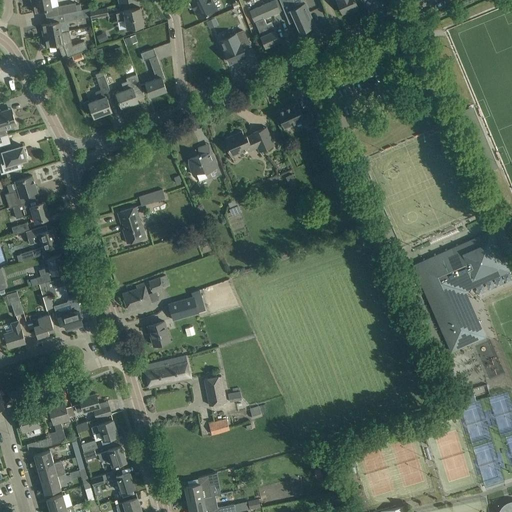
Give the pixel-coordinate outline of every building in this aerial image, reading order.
[(50,0),(37,0),(31,1),(34,12),(52,9),(50,0)] [(190,0),(192,2),(191,3),(194,8),(199,17),(216,9),(211,0),(190,0)] [(265,19),(280,12),(275,0),(272,0),(265,3),(249,10),(254,22),(255,21),(261,35),(261,36),(265,47),(279,41),(276,31),(271,22),(267,24),(265,19)] [(296,6),(293,0),(279,0),(289,23),(295,20),(300,32),(311,27),(310,24),(314,22),(306,2),(296,6)] [(336,0),(342,13),(357,6),(354,0),(336,0)] [(56,6),(58,15),(63,14),(82,10),(82,9),(81,9),(80,4),(76,5),(75,3),(56,6)] [(89,10),(91,18),(108,15),(106,7),(89,10)] [(140,7),(130,9),(123,10),(124,11),(116,12),(118,21),(125,19),(127,28),(143,25),(140,7)] [(82,10),(63,14),(64,21),(59,22),(59,21),(41,24),(43,35),(69,30),(67,21),(83,18),(82,10)] [(238,13),(218,21),(221,28),(241,20),(238,13)] [(215,17),(206,20),(209,27),(218,24),(215,17)] [(69,30),(43,35),(45,46),(72,41),(70,30),(69,30)] [(243,30),(221,40),(225,49),(230,62),(246,55),(240,43),(247,39),(243,30)] [(105,31),(96,36),(100,43),(109,38),(105,31)] [(68,45),(69,53),(85,50),(83,42),(68,45)] [(101,46),(95,48),(97,54),(104,52),(101,46)] [(145,82),(146,83),(150,96),(166,90),(162,79),(165,78),(154,48),(140,53),(143,60),(149,58),(156,77),(145,82)] [(399,56),(405,72),(413,68),(407,53),(399,56)] [(115,93),(118,100),(119,101),(120,101),(121,106),(137,100),(133,88),(140,85),(141,85),(137,73),(136,74),(132,62),(127,64),(131,75),(126,78),(127,81),(122,83),(124,90),(115,93)] [(87,113),(92,111),(94,116),(111,110),(106,96),(105,96),(104,93),(110,91),(103,71),(95,74),(97,78),(101,89),(95,91),(98,99),(89,102),(88,100),(83,102),(87,113)] [(277,111),(284,128),(305,119),(309,127),(316,124),(311,111),(303,115),(297,102),(277,111)] [(471,106),(461,110),(485,169),(495,165),(471,106)] [(16,124),(12,113),(10,113),(8,109),(1,112),(0,110),(0,109),(0,136),(7,134),(6,129),(14,126),(13,125),(16,124)] [(226,144),(230,154),(231,156),(251,147),(252,149),(257,147),(259,151),(274,145),(266,127),(251,133),(253,137),(249,140),(247,135),(244,136),(242,131),(226,138),(228,143),(226,144)] [(323,130),(315,133),(319,141),(326,138),(323,130)] [(7,134),(0,136),(0,145),(10,143),(7,134)] [(26,157),(28,156),(26,150),(24,150),(23,145),(3,151),(6,164),(3,165),(6,172),(21,167),(19,161),(27,159),(26,157)] [(207,155),(206,153),(202,155),(201,153),(190,157),(193,164),(190,165),(193,174),(197,173),(199,180),(207,176),(208,178),(220,173),(212,153),(207,155)] [(37,191),(32,175),(15,180),(18,189),(5,194),(9,207),(34,200),(32,193),(37,191)] [(139,196),(141,205),(165,198),(163,189),(139,196)] [(34,200),(13,206),(16,218),(26,216),(33,213),(36,221),(40,220),(50,217),(45,201),(40,203),(38,198),(34,200)] [(123,228),(127,243),(145,237),(136,206),(118,212),(121,223),(123,222),(125,228),(123,228)] [(26,231),(29,230),(27,222),(12,227),(14,234),(26,231)] [(29,230),(26,231),(30,244),(42,240),(44,246),(20,253),(22,261),(23,260),(31,258),(46,253),(45,248),(58,244),(53,229),(48,230),(46,224),(29,230)] [(486,335),(466,291),(508,272),(490,233),(414,267),(451,351),(486,335)] [(30,279),(32,286),(39,284),(47,281),(51,280),(49,274),(52,273),(52,274),(66,269),(61,254),(48,258),(50,266),(39,269),(41,275),(30,279)] [(52,280),(54,287),(72,282),(70,274),(52,280)] [(160,276),(148,280),(153,293),(157,291),(164,289),(163,286),(169,284),(166,274),(160,276)] [(39,284),(47,309),(53,307),(53,305),(47,281),(39,284)] [(122,293),(128,310),(143,305),(144,307),(152,304),(151,302),(148,294),(144,282),(136,285),(137,288),(122,293)] [(9,303),(11,302),(15,315),(23,312),(16,291),(6,294),(9,303)] [(181,300),(168,303),(173,320),(206,310),(201,294),(193,296),(188,298),(181,300)] [(67,301),(53,305),(53,307),(57,317),(62,315),(66,328),(83,323),(79,313),(81,312),(76,296),(68,298),(67,301)] [(32,320),(35,328),(37,337),(49,333),(48,328),(53,326),(49,314),(37,317),(38,318),(32,320)] [(5,332),(3,324),(0,324),(0,337),(1,341),(7,340),(9,346),(25,341),(21,327),(20,328),(18,319),(11,321),(14,329),(5,332)] [(165,321),(158,323),(148,326),(154,345),(170,340),(165,321)] [(191,378),(188,367),(184,356),(164,361),(169,383),(191,378)] [(169,383),(164,361),(144,365),(149,387),(158,385),(169,383)] [(227,402),(222,375),(204,379),(209,405),(227,402)] [(228,393),(230,401),(242,399),(240,391),(228,393)] [(464,391),(458,393),(461,404),(467,402),(464,391)] [(74,405),(77,412),(83,410),(84,410),(94,407),(97,417),(111,413),(109,407),(101,409),(96,393),(80,397),(82,403),(74,405)] [(48,432),(50,437),(52,444),(66,440),(60,420),(71,417),(72,422),(76,421),(71,406),(66,407),(64,402),(49,406),(56,430),(48,432)] [(250,408),(253,419),(262,416),(259,405),(250,408)] [(23,430),(32,427),(34,434),(40,432),(38,425),(39,425),(37,420),(44,418),(41,409),(19,415),(23,430)] [(230,429),(226,419),(209,424),(212,435),(230,429)] [(118,435),(113,420),(98,424),(99,425),(91,427),(93,433),(101,431),(103,439),(118,435)] [(27,444),(29,451),(52,444),(50,437),(27,444)] [(84,451),(94,448),(98,447),(95,439),(81,444),(84,451)] [(126,461),(121,446),(108,450),(98,453),(101,461),(111,458),(113,465),(116,464),(116,465),(119,464),(118,463),(126,461)] [(79,447),(74,449),(76,458),(82,457),(79,447)] [(97,456),(94,448),(84,451),(83,452),(86,459),(97,456)] [(34,454),(38,468),(61,461),(61,460),(54,463),(50,450),(34,454)] [(82,457),(76,458),(75,459),(76,464),(78,464),(79,469),(85,467),(82,457)] [(38,468),(41,480),(57,475),(65,473),(64,472),(65,472),(63,462),(62,462),(61,461),(38,468)] [(79,469),(81,477),(82,477),(84,484),(89,483),(85,467),(79,469)] [(320,468),(314,469),(316,478),(322,476),(320,468)] [(129,472),(120,475),(116,476),(107,479),(109,487),(119,484),(121,491),(134,487),(129,472)] [(91,478),(93,485),(105,482),(102,474),(91,478)] [(188,500),(211,496),(209,485),(215,483),(213,474),(198,477),(199,483),(185,486),(188,500)] [(57,475),(41,480),(45,493),(61,488),(57,475)] [(90,483),(84,485),(88,500),(95,498),(90,483)] [(47,498),(50,511),(66,507),(63,494),(47,498)] [(188,500),(190,511),(202,511),(205,511),(206,511),(214,510),(213,503),(217,503),(215,495),(211,496),(188,500)] [(142,511),(137,497),(116,504),(118,511),(142,511)] [(250,500),(253,508),(263,505),(261,497),(250,500)] [(95,498),(88,500),(91,511),(92,511),(99,510),(96,498),(95,498)] [(232,511),(248,509),(247,501),(219,506),(219,511),(232,511)]
